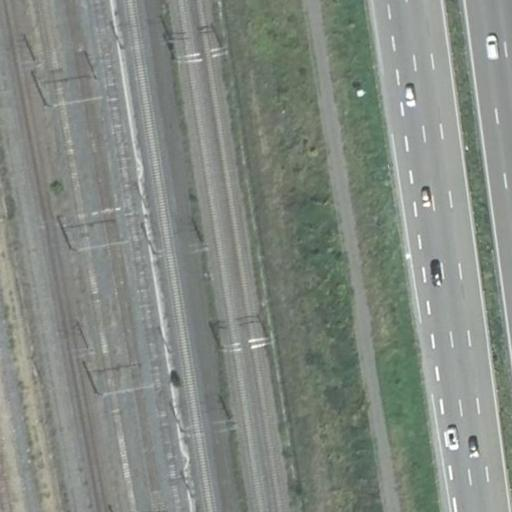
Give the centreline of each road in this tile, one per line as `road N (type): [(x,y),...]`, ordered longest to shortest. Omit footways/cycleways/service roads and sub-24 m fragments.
road 1 (trunk): [(413,0),(482,511)]
road 2 (trunk): [(511,167),(489,0)]
